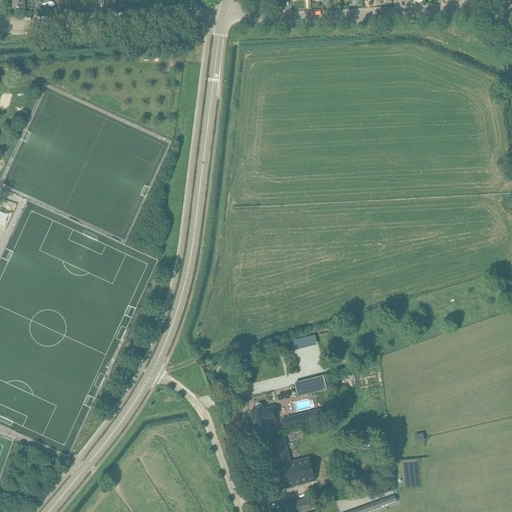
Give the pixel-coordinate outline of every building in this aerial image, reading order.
[(35,1),(35,0),(11,0),(12,0),(13,0),(13,8),(14,8),(14,9),(19,10),(19,8),(24,8),(32,9),(33,1),(35,1)] [(298,396),(326,389),(323,376),(295,383),(298,396)] [(256,410),(250,411),(256,434),(268,431),(266,423),(275,421),(274,415),(272,407),(263,409),(263,408),(262,405),(260,404),(257,404),(256,406),(256,410)] [(283,428),(321,418),(319,410),(281,419),(283,428)] [(309,458),(290,463),(284,437),(271,440),(277,466),(273,467),(279,490),(315,481),(309,458)] [(358,446),(359,453),(371,451),(370,445),(358,446)] [(360,472),(370,471),(369,457),(358,458),(360,472)] [(395,495),(347,511),(366,511),(397,501),(395,495)] [(301,511),(312,509),(309,499),(283,505),(284,511),(301,511)]
